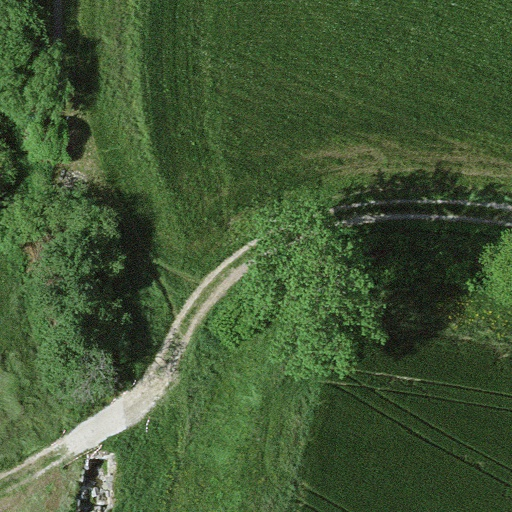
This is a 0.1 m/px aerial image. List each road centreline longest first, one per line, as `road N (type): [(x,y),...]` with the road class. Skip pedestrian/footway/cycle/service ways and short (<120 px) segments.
road 1 (track): [(511,218),(387,209),(273,235),(235,260),(189,311),(170,358),(136,399),(0,486)]
road 2 (track): [(189,311),(140,213),(100,75),(97,0)]
